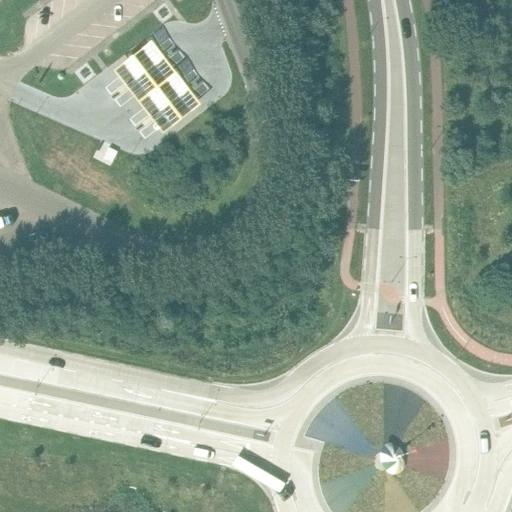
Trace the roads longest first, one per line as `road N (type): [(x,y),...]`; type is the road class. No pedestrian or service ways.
road 1 (tertiary): [(414,349),(415,155),(403,0)]
road 2 (tertiary): [(372,0),(377,39),(361,344)]
road 3 (secondary): [(208,396),(0,349)]
road 4 (secondary): [(0,403),(174,440)]
road 5 (secondary): [(361,344),(324,357),(269,398),(208,396)]
road 6 (secondary): [(461,419),(426,378),(396,367),(355,367)]
